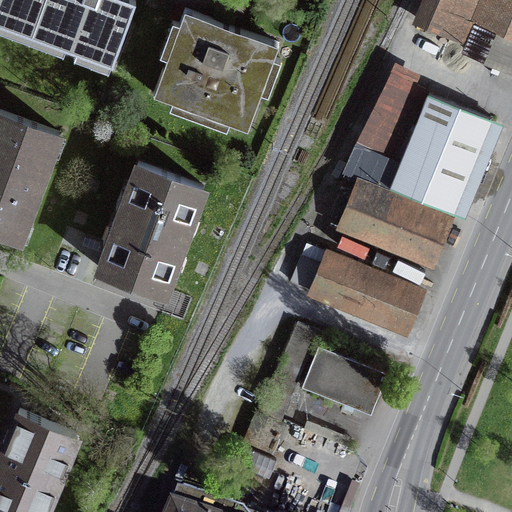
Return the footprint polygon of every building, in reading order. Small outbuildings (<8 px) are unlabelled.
[(0,0),(0,21),(32,33),(43,0),(0,0)] [(43,0),(32,33),(113,62),(135,0),(43,0)] [(466,43),(475,22),(505,33),(511,15),(511,0),(439,0),(428,28),(466,43)] [(247,126),(279,41),(185,7),(154,92),(247,126)] [(419,88),(420,80),(399,69),(346,174),(395,193),(434,102),(419,88)] [(508,132),(434,102),(395,193),(457,218),(470,223),(508,132)] [(61,131),(0,108),(0,229),(20,237),(61,131)] [(204,185),(137,159),(95,269),(130,282),(163,294),(204,185)] [(360,181),(337,233),(435,271),(457,218),(395,193),(360,181)] [(425,291),(326,252),(309,296),(407,337),(425,291)] [(0,357),(1,358),(25,285),(0,276),(0,357)] [(245,439),(274,452),(286,422),(281,420),(319,329),(298,321),(261,411),(257,410),(245,439)] [(372,413),(389,370),(320,342),(302,386),(372,413)] [(42,511),(77,430),(21,407),(0,457),(0,511),(42,511)] [(344,511),(355,484),(348,481),(336,511),(291,511),(274,505),(271,511),(344,511)] [(243,511),(178,490),(170,511),(243,511)]
